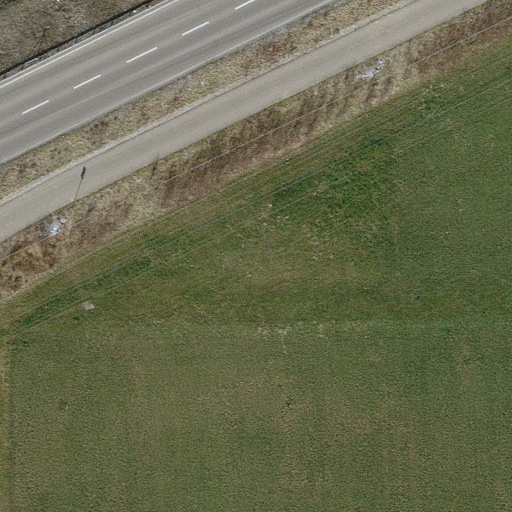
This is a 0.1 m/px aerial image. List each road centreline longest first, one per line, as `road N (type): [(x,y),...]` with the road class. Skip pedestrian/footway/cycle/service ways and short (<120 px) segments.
road 1 (track): [(455,0),(0,225)]
road 2 (tertiary): [(0,125),(255,0)]
